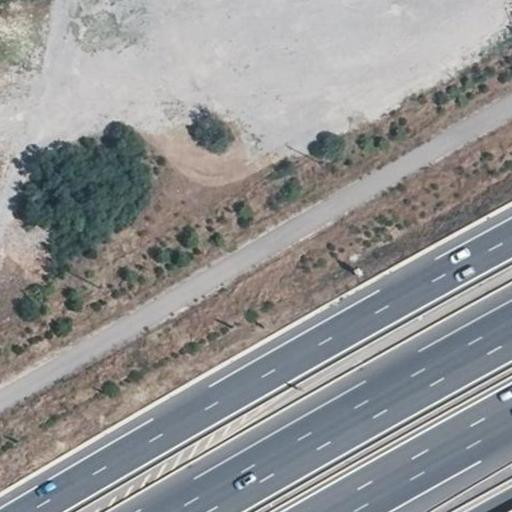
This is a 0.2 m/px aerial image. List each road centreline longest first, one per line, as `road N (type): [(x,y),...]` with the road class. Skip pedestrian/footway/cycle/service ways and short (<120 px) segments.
road 1 (motorway): [(511,238),(29,511)]
road 2 (motorway): [(511,331),(190,511)]
road 3 (track): [(0,224),(43,98),(63,0)]
road 4 (motorway): [(336,511),(511,413)]
